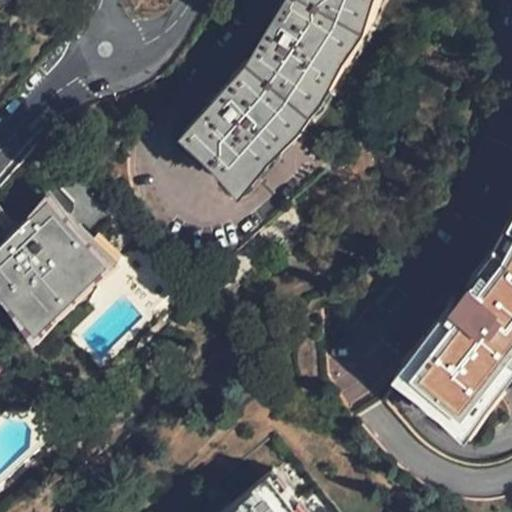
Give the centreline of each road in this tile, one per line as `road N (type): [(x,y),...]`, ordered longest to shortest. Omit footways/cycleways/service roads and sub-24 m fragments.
road 1 (residential): [(289,184),(262,206),(242,210),(201,202),(173,172),(172,123),(267,0)]
road 2 (residential): [(385,357),(470,237),(511,156)]
road 3 (secondary): [(90,65),(0,152)]
